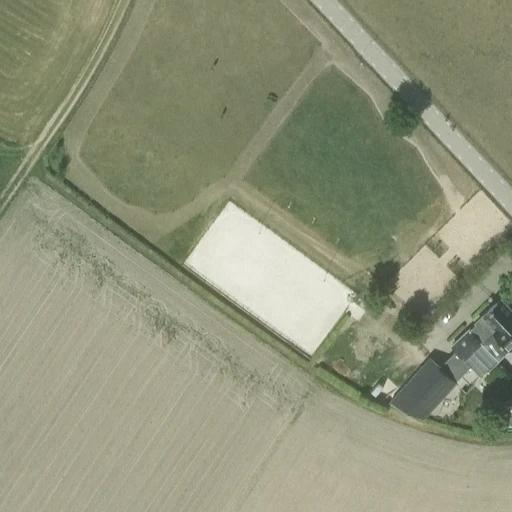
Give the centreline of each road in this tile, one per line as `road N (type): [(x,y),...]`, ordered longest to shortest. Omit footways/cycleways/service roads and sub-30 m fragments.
road 1 (unclassified): [(511,201),(323,0)]
road 2 (track): [(0,205),(129,0)]
